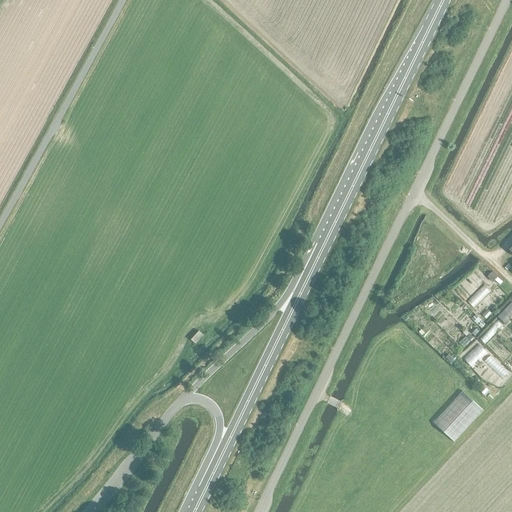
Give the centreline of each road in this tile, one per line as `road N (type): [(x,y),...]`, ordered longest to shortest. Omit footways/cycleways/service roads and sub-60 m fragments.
road 1 (unclassified): [(262,511),(510,0)]
road 2 (primary): [(334,223),(197,506)]
road 3 (unclassified): [(0,222),(123,0)]
road 4 (primary): [(443,0),(334,223)]
road 5 (track): [(399,511),(511,389)]
